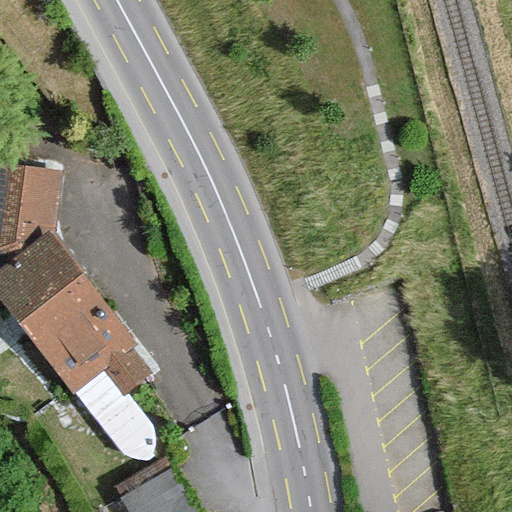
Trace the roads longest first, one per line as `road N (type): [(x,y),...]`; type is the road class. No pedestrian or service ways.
road 1 (tertiary): [(292,511),(272,360),(201,164),(117,0)]
road 2 (unknown): [(264,495),(230,485),(217,470),(80,192)]
